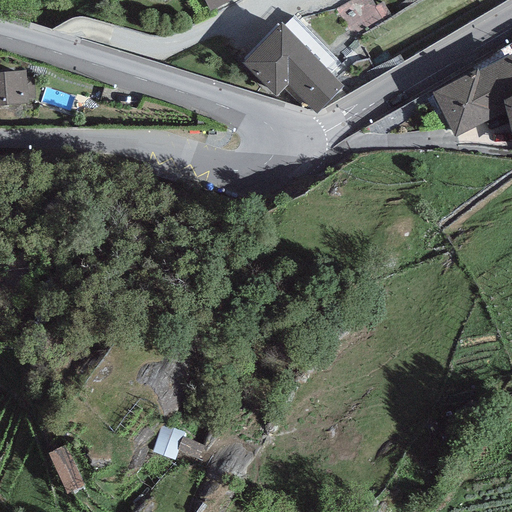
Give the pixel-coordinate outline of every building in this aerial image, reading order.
[(203,0),(209,11),(231,0),(203,0)] [(344,86),(282,24),(242,63),(275,96),(287,84),(316,114),(344,86)] [(477,69),(432,93),(455,137),(485,121),(488,126),(507,116),(503,100),(511,95),(511,55),(478,72),(477,69)] [(26,70),(0,71),(0,106),(29,104),(28,100),(35,100),(33,78),(26,78),(26,70)] [(511,95),(503,100),(507,116),(511,134),(511,95)] [(156,458),(176,464),(185,437),(165,431),(156,458)] [(188,440),(179,452),(198,465),(206,453),(188,440)] [(53,457),(64,499),(83,494),(72,452),(53,457)]
